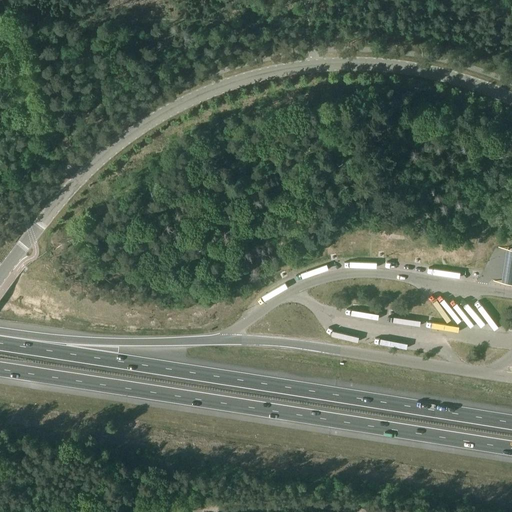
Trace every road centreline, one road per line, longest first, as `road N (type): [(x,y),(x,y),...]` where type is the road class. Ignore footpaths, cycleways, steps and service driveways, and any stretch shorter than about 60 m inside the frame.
road 1 (motorway): [(0,369),(511,450)]
road 2 (motorway): [(511,423),(0,344)]
road 3 (tertiary): [(0,275),(74,182),(127,136),(225,85),(316,65)]
road 4 (track): [(0,3),(2,11),(268,25),(309,12)]
road 5 (motorway): [(220,339),(110,343),(0,332)]
road 6 (track): [(306,0),(511,12)]
road 7 (tertiary): [(316,65),(398,66),(511,98)]
road 8 (track): [(0,10),(41,125),(69,167)]
road 9 (track): [(380,511),(257,511)]
